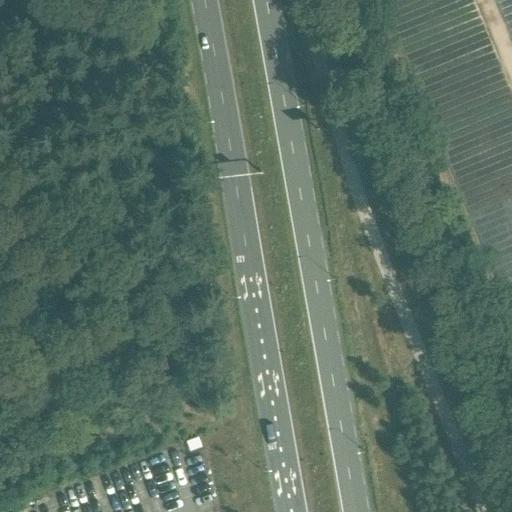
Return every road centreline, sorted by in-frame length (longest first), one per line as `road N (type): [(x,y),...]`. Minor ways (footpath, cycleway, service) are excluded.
road 1 (track): [(333,0),(416,211),(511,497)]
road 2 (primary): [(356,511),(265,0)]
road 3 (primary): [(200,0),(290,511)]
